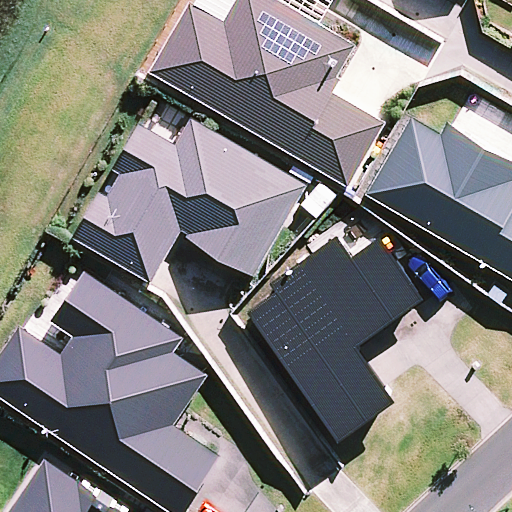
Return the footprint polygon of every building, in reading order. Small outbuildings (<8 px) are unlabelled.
[(192,0),(191,0),(152,69),(350,183),(387,119),(332,87),(357,43),(282,0),(236,0),(226,19),(196,2),(192,0)] [(197,0),(196,2),(226,19),(236,0),(197,0)] [(411,114),(366,190),(511,274),(511,155),(448,119),(441,131),(411,114)] [(308,182),(193,116),(178,143),(139,121),(114,164),(123,169),(110,193),(101,188),(74,233),(153,278),(183,226),(191,230),(188,235),(255,273),(308,182)] [(278,290),(250,309),(340,437),(397,397),(358,341),(424,295),(381,234),(353,254),(338,233),(271,279),(278,290)] [(20,324),(0,353),(0,391),(177,511),(182,511),(223,453),(175,420),(208,371),(175,348),(184,334),(86,268),(52,318),(75,334),(62,352),(20,324)] [(130,511),(47,455),(8,511),(130,511)]
